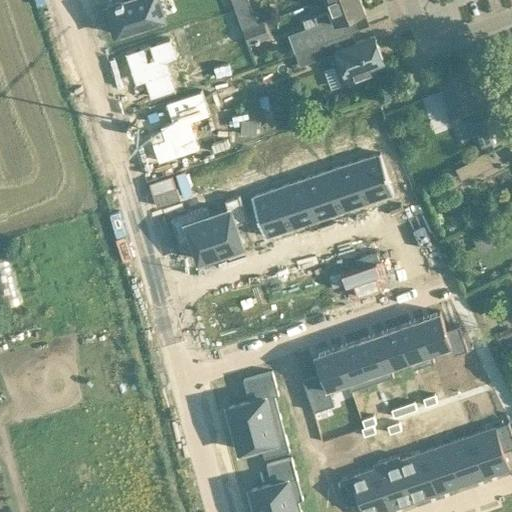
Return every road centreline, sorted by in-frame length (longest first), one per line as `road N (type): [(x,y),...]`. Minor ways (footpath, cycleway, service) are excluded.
road 1 (residential): [(183,382),(436,288),(400,214),(158,295)]
road 2 (residential): [(65,0),(158,295)]
road 3 (residential): [(183,382),(220,511)]
road 4 (residential): [(511,20),(451,44),(438,39),(423,0)]
